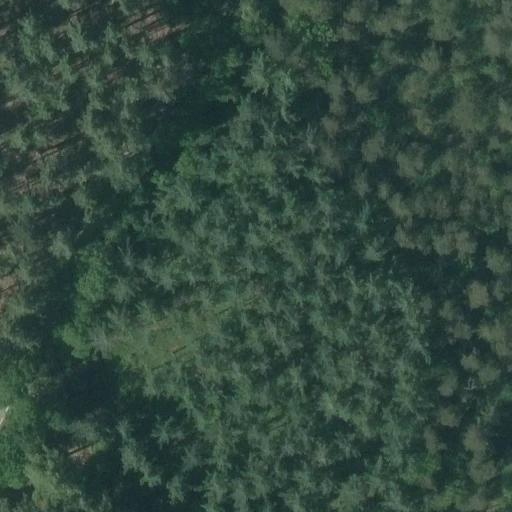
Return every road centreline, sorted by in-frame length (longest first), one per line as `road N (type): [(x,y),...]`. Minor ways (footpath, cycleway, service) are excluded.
road 1 (tertiary): [(0,402),(104,204),(228,0)]
road 2 (track): [(169,511),(0,402)]
